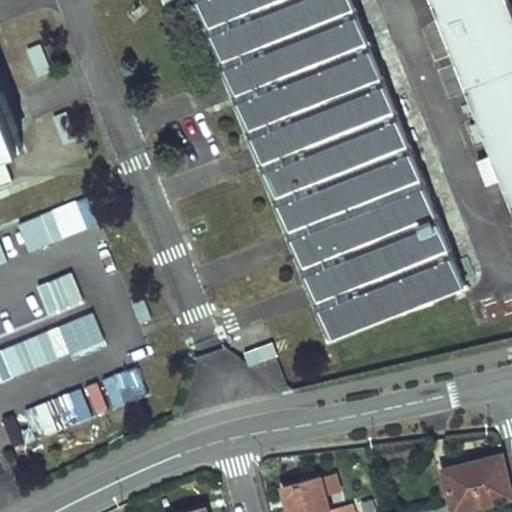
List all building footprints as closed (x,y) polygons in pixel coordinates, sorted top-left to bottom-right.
[(354,0),(197,0),(331,338),(467,283),(354,0)] [(432,0),(511,204),(511,12),(507,0),(432,0)] [(0,162),(4,161),(24,153),(0,94),(0,162)] [(0,162),(0,185),(12,181),(4,161),(0,162)] [(88,200),(18,219),(25,248),(96,229),(88,200)] [(0,376),(105,348),(97,320),(0,346),(0,376)] [(278,356),(274,345),(246,355),(251,367),(278,356)] [(140,369),(105,376),(111,405),(145,398),(140,369)] [(445,470),(454,510),(511,497),(500,452),(471,458),(473,464),(445,470)] [(330,511),(321,477),(283,487),(287,506),(291,505),(293,511),(352,511),(351,505),(330,511)]
